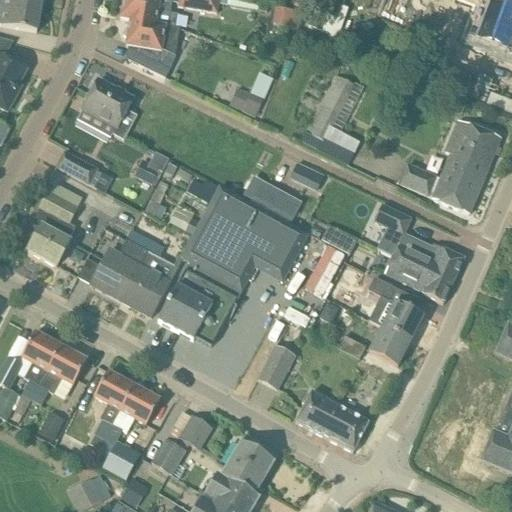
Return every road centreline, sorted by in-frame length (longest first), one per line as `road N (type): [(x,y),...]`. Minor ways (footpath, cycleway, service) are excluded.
road 1 (residential): [(364,472),(332,464),(0,281)]
road 2 (residential): [(364,472),(436,357),(511,171)]
road 3 (residential): [(0,191),(62,77),(88,0)]
